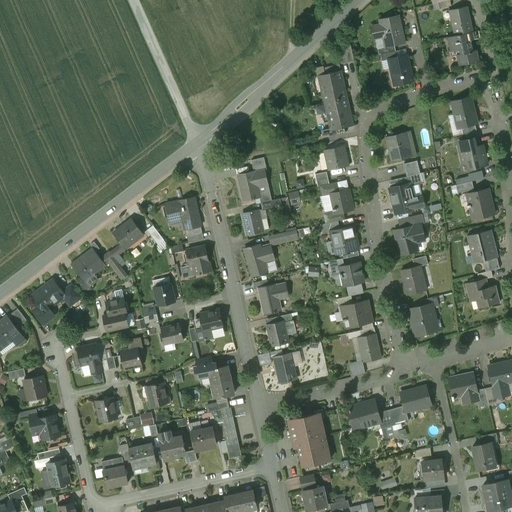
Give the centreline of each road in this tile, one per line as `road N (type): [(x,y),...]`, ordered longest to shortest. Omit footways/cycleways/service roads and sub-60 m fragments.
road 1 (residential): [(492,72),(404,97),(375,115),(368,130),(371,215),(404,369)]
road 2 (residential): [(271,468),(103,502),(86,486),(67,395)]
road 3 (residential): [(259,409),(195,143)]
road 4 (tertiary): [(195,143),(0,294)]
road 5 (tertiary): [(355,0),(195,143)]
road 6 (residential): [(511,240),(492,72)]
road 7 (unclassified): [(132,0),(195,143)]
road 8 (residential): [(467,511),(433,360)]
road 9 (residential): [(259,409),(381,382),(404,369)]
